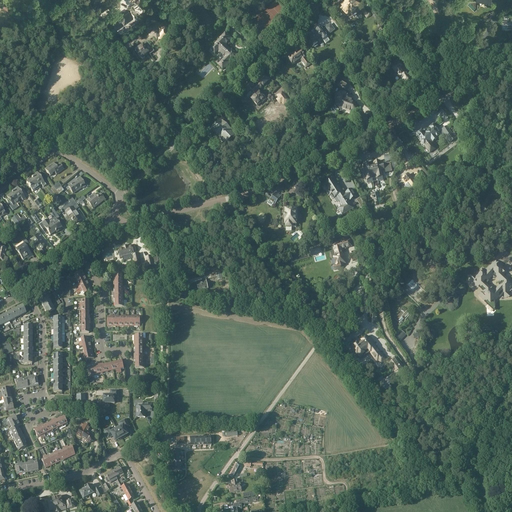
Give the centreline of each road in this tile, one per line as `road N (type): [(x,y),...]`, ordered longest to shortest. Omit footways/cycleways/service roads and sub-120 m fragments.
road 1 (tertiary): [(112,215),(137,220),(253,192),(511,59)]
road 2 (track): [(317,343),(363,276),(489,150)]
road 3 (track): [(137,220),(166,264),(166,426)]
road 4 (unclassified): [(197,511),(317,343)]
road 5 (residential): [(177,138),(325,0)]
road 6 (track): [(491,148),(373,0)]
road 7 (residential): [(177,138),(75,0)]
road 8 (residential): [(145,376),(128,376),(119,350),(102,350),(99,287),(74,250)]
road 9 (track): [(237,453),(254,461),(316,457),(328,484),(344,483),(356,511)]
road 10 (residential): [(33,419),(26,397),(42,393),(42,326),(24,289)]
road 11 (residential): [(0,189),(56,150),(118,197)]
road 12 (residential): [(0,493),(77,475),(122,451)]
